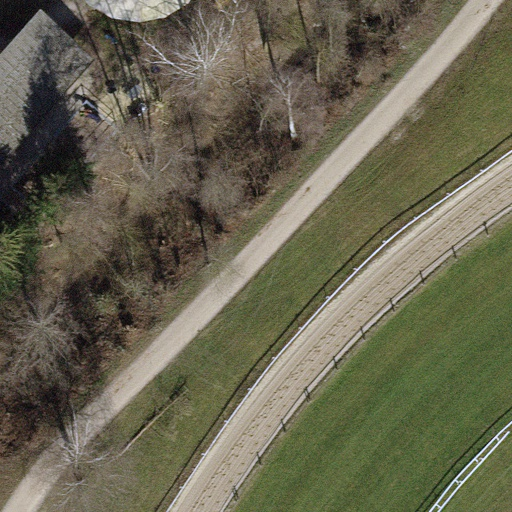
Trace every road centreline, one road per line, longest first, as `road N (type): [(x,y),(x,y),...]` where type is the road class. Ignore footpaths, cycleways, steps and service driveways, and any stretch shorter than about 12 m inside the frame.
road 1 (track): [(476,0),(66,447),(22,511)]
road 2 (track): [(511,179),(367,295),(239,444),(204,511)]
